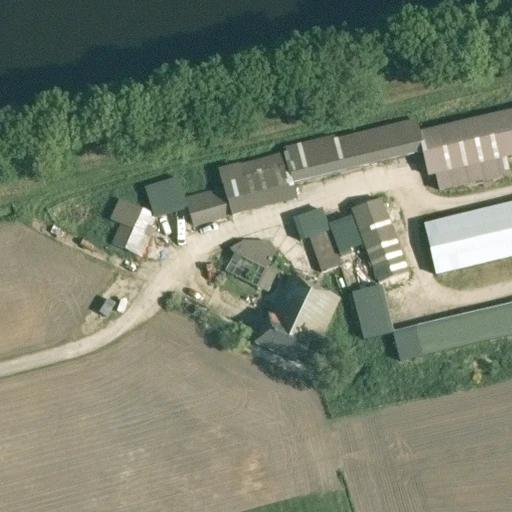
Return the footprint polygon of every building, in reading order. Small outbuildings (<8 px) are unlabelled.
[(183,199),(193,229),(231,218),(298,202),(294,186),(422,155),(428,178),(511,157),(511,110),(421,132),(417,116),(400,120),(401,123),(336,139),(335,136),(281,149),(284,158),(240,169),(239,164),(218,171),(222,188),(183,199)] [(112,246),(139,257),(156,217),(121,201),(112,222),(120,225),(112,246)] [(511,205),(422,227),(434,275),(511,254),(511,205)] [(395,221),(363,234),(383,284),(415,270),(395,221)] [(329,232),(309,239),(322,273),(341,266),(329,232)] [(266,270),(276,250),(274,244),(239,244),(230,249),(233,254),(266,270)] [(155,274),(175,260),(165,247),(146,261),(155,274)] [(278,295),(285,274),(273,271),(267,292),(278,295)] [(256,345),(311,370),(324,340),(322,338),(339,300),(288,278),(271,318),(268,317),(256,345)] [(362,342),(391,335),(380,288),(351,295),(362,342)]
